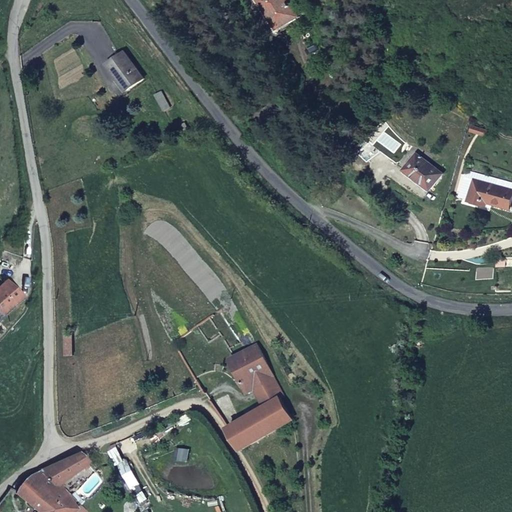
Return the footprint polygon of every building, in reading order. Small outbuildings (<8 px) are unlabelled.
[(299,16),(293,7),(299,3),(297,0),(260,0),(279,29),(299,16)] [(145,78),(125,52),(108,65),(127,91),(145,78)] [(333,105),(334,104),(340,115),(367,99),(361,88),(355,92),(334,103),(333,104),(333,105)] [(171,107),(163,91),(155,95),(164,111),(171,107)] [(444,174),(417,154),(405,170),(414,177),(415,175),(424,183),(423,184),(432,190),(444,174)] [(474,179),(475,179),(511,188),(511,182),(498,178),(473,172),(468,170),(461,194),(463,198),(469,199),(474,179)] [(424,183),(415,175),(414,177),(423,184),(424,183)] [(511,206),(511,202),(511,188),(475,179),(474,179),(469,199),(468,201),(483,205),(485,199),(511,206)] [(511,206),(485,199),(483,205),(486,206),(487,202),(510,209),(511,206)] [(0,314),(1,316),(21,298),(6,282),(0,286),(0,314)] [(275,376),(259,345),(232,359),(248,393),(257,389),(259,388),(258,385),(275,376)] [(285,396),(275,376),(258,385),(259,388),(257,389),(266,406),(281,397),(282,398),(285,396)] [(243,450),(294,419),(282,398),(281,397),(266,406),(230,428),(243,450)] [(29,475),(64,511),(75,511),(76,511),(61,489),(61,488),(62,487),(63,485),(62,484),(62,483),(62,482),(87,463),(77,455),(41,471),(40,470),(29,475)] [(64,511),(29,475),(25,479),(21,483),(17,488),(15,493),(36,511),(64,511)]
